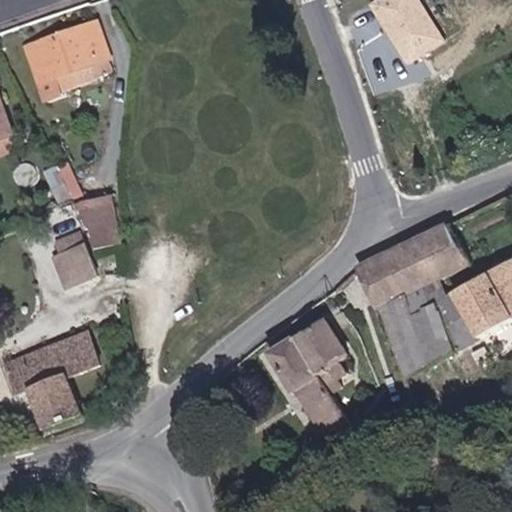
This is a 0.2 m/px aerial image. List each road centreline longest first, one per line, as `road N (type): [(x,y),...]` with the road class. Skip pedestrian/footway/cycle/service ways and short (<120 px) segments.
road 1 (tertiary): [(376,229),(252,327),(151,424)]
road 2 (tertiary): [(316,0),(373,168),(376,229)]
road 3 (tertiary): [(0,463),(151,424)]
road 4 (unclassified): [(376,229),(511,177)]
